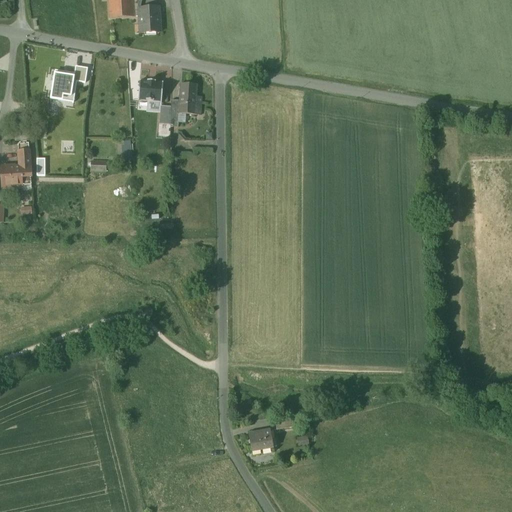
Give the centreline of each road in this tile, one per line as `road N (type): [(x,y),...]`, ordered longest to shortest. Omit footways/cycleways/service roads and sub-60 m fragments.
road 1 (residential): [(222,71),(224,429),(269,511)]
road 2 (residential): [(222,71),(511,116)]
road 3 (residential): [(25,37),(184,65)]
